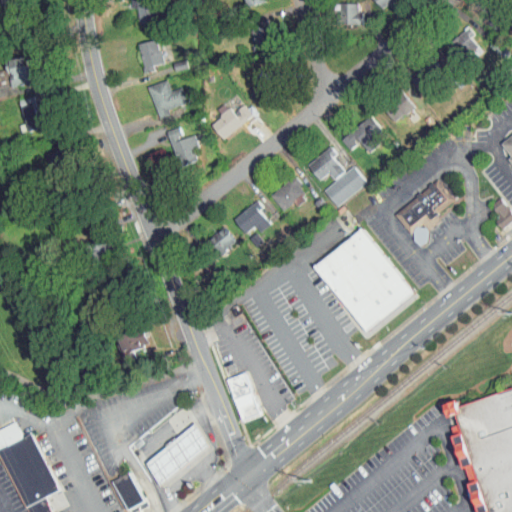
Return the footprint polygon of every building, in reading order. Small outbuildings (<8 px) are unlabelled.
[(128,18),(149,18),(148,0),(121,0),(121,2),(128,1),(128,18)] [(349,0),(330,0),(331,17),(354,16),(354,5),(349,5),(349,0)] [(247,42),(264,41),(263,15),(241,16),(242,30),(246,29),(247,42)] [(459,22),(446,30),(456,46),(469,38),(459,22)] [(134,65),(145,63),(144,58),(153,57),(148,33),(129,37),(134,65)] [(2,68),(1,68),(3,80),(22,78),(19,50),(0,52),(2,68)] [(139,79),(149,112),(161,108),(159,103),(178,97),(173,80),(162,84),(159,73),(139,79)] [(258,95),(263,77),(248,73),(243,91),(258,95)] [(19,125),(39,119),(34,100),(28,101),(25,89),(10,93),(19,125)] [(214,132),(243,109),(234,98),(224,107),(215,96),(207,103),(212,109),(203,118),(214,132)] [(340,142),(350,134),(359,145),(377,130),(360,109),(332,133),(340,142)] [(184,141),(187,140),(185,129),(173,132),(171,120),(159,123),(168,158),(187,154),(184,141)] [(325,173),(337,163),(319,141),(298,158),(310,173),(319,166),(325,173)] [(328,200),(358,175),(344,159),(314,183),(328,200)] [(296,188),(286,172),(261,186),(271,203),(296,188)] [(385,209),(407,234),(448,198),(426,173),(385,209)] [(480,199),(494,220),(506,212),(493,191),(480,199)] [(236,227),(245,219),(251,226),(262,216),(245,195),(225,213),(236,227)] [(226,236),(217,221),(198,232),(207,247),(226,236)] [(364,229),(416,293),(370,331),(318,266),(364,229)] [(88,253),(107,248),(103,231),(84,236),(88,253)] [(233,415),(253,407),(237,366),(217,373),(233,415)] [(511,511),(511,388),(449,410),(483,511),(511,511)] [(24,427),(13,431),(6,415),(0,418),(0,464),(21,511),(46,511),(37,490),(49,485),(24,427)] [(137,456),(153,478),(203,440),(187,418),(137,456)] [(139,494),(122,466),(106,476),(122,504),(139,494)]
